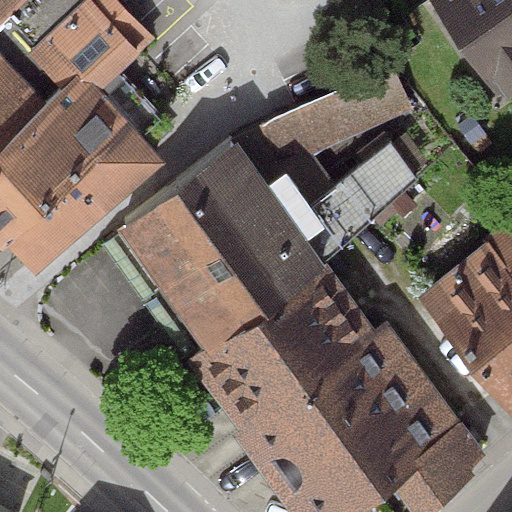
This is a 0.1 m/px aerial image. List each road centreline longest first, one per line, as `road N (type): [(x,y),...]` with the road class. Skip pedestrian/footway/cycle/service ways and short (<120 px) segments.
road 1 (unknown): [(0,286),(92,224),(187,125),(274,7)]
road 2 (secondary): [(0,362),(166,511)]
